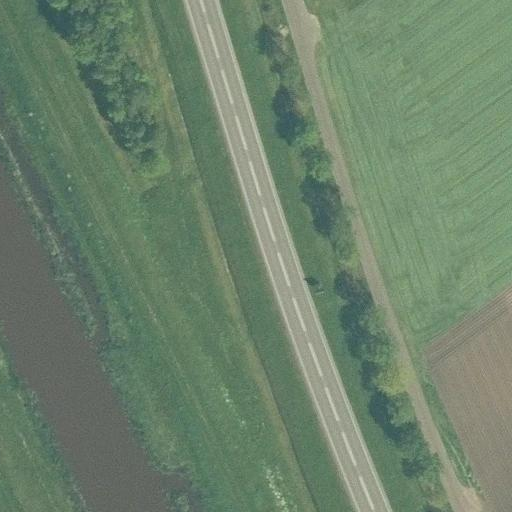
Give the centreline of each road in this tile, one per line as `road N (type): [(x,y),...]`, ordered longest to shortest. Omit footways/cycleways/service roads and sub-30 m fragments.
road 1 (trunk): [(377,511),(256,190),(196,0)]
road 2 (unclassified): [(458,511),(283,0)]
